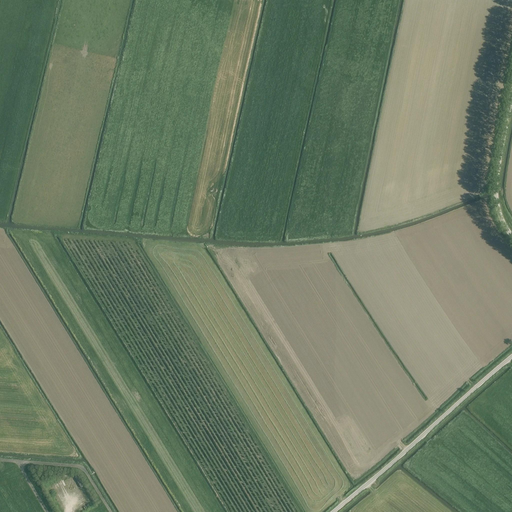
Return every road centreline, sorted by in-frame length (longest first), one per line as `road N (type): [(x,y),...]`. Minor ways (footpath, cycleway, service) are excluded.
road 1 (unclassified): [(333,511),(511,356)]
road 2 (unclassified): [(511,236),(495,189),(511,96)]
